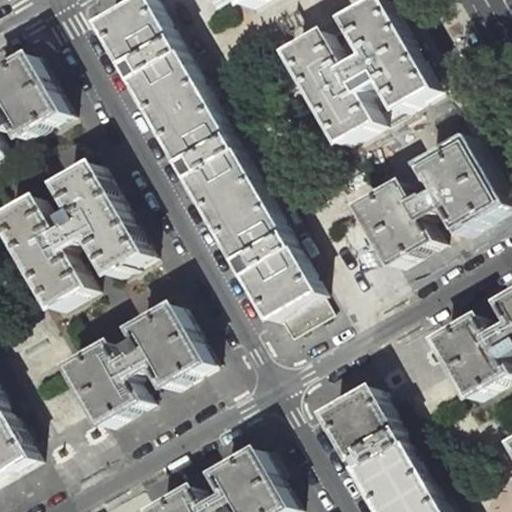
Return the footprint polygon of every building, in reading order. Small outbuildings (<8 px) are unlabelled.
[(249,0),(255,9),(270,0),(249,0)] [(241,141),(233,128),(228,131),(221,118),(226,115),(209,85),(204,89),(197,76),(202,73),(194,59),(185,43),(177,30),(172,33),(165,20),(170,17),(160,1),(114,28),(123,44),(128,41),(135,54),(130,57),(140,74),(142,72),(148,82),(145,83),(155,100),(160,97),(168,110),(162,112),(179,142),(184,139),(192,152),(187,155),(196,171),(199,170),(204,179),(202,181),(211,198),(217,195),(224,207),(219,210),(236,240),(241,237),(248,250),(243,253),(253,269),(255,268),(260,277),(258,279),(268,296),(273,293),(280,305),(275,308),(284,324),(288,322),(294,332),(297,338),(336,315),(334,311),(327,300),(331,297),(322,281),(317,284),(309,272),(315,268),(307,255),(298,239),(290,226),(285,228),(277,216),(283,213),(265,183),(260,186),(253,174),(258,171),(250,157),(241,141)] [(354,65),(368,89),(389,77),(411,114),(448,94),(395,3),(359,24),(376,53),(354,65)] [(337,36),(301,57),(310,72),(315,69),(323,83),(318,86),(336,118),(342,115),(349,129),(344,132),(353,148),(390,127),(368,89),(354,65),(337,36)] [(36,143),(47,136),(44,131),(57,124),(60,129),(79,118),(45,59),(2,84),(8,95),(9,96),(0,101),(0,129),(3,134),(14,127),(21,138),(30,132),(36,143)] [(0,156),(3,162),(15,155),(3,134),(0,129),(0,156)] [(511,208),(511,204),(480,150),(437,174),(444,187),(423,200),(437,224),(459,211),(471,233),(482,226),(479,221),(491,214),(494,219),(511,208)] [(161,259),(108,168),(72,189),(87,216),(78,221),(84,232),(72,239),(81,255),(84,260),(87,266),(97,261),(96,259),(108,252),(109,254),(124,280),(161,259)] [(372,211),(406,270),(426,259),(423,253),(435,246),(438,252),(449,245),(437,224),(423,200),(415,187),(404,193),(407,198),(395,205),(392,200),(372,211)] [(50,201),(14,222),(22,238),(28,235),(36,249),(30,252),(49,284),(54,281),(62,295),(57,298),(66,313),(103,292),(87,266),(84,260),(81,255),(72,239),(50,201)] [(221,365),(189,309),(170,320),(173,326),(161,333),(158,327),(146,334),(153,345),(144,350),(150,360),(137,368),(146,384),(152,394),(162,388),(162,387),(173,381),(180,393),(222,369),(222,367),(221,365)] [(469,333),(449,344),(483,403),(502,391),(499,386),(511,379),(511,380),(511,354),(504,341),(492,319),(481,326),(484,331),(472,338),(469,333)] [(146,384),(137,368),(125,346),(114,353),(117,358),(104,365),(101,360),(82,371),(116,430),(135,419),(132,413),(144,407),(147,412),(159,405),(152,394),(146,384)] [(0,488),(46,462),(36,445),(31,448),(24,436),(29,433),(20,418),(13,405),(4,390),(0,391),(0,488)] [(394,408),(385,391),(338,418),(348,435),(353,432),(360,444),(355,447),(365,464),(367,463),(372,472),(370,473),(380,490),(385,487),(392,500),(387,503),(392,511),(447,511),(446,508),(451,505),(434,476),(429,479),(421,466),(427,463),(418,448),(410,435),(402,420),(397,423),(389,411),(394,408)] [(21,401),(13,405),(20,418),(28,414),(21,401)] [(419,430),(410,435),(418,448),(427,443),(419,430)] [(256,470),(244,477),(241,472),(229,478),(235,489),(223,496),(222,495),(213,500),(220,511),(219,511),(305,511),(272,454),(253,465),(256,470)] [(184,504),(170,511),(219,511),(220,511),(213,500),(208,491),(196,497),(199,502),(187,509),(184,504)]
